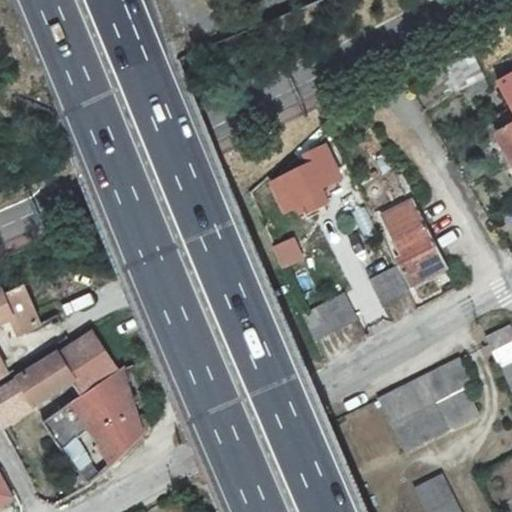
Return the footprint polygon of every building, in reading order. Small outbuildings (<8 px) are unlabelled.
[(467,51),(442,65),(455,87),(480,73),(467,51)] [(511,79),(506,69),(493,76),(509,106),(511,110),(511,79)] [(511,160),(511,110),(509,106),(497,112),(504,126),(494,132),(510,161),(511,160)] [(341,183),(324,150),(303,160),(308,169),(269,188),(283,216),(304,206),(309,215),(328,205),(322,192),(341,183)] [(407,196),(378,212),(401,255),(394,258),(409,285),(445,266),(407,196)] [(294,237),(274,245),(284,269),(304,261),(294,237)] [(405,292),(390,263),(363,278),(378,306),(405,292)] [(0,295),(0,381),(2,381),(0,377),(0,323),(8,320),(15,336),(35,327),(15,289),(0,295)] [(355,316),(342,289),(297,310),(310,337),(355,316)] [(57,322),(31,330),(35,344),(61,336),(57,322)] [(483,339),(511,396),(511,336),(507,327),(483,339)] [(89,333),(0,390),(0,430),(70,381),(81,397),(117,372),(89,333)] [(475,383),(463,357),(381,394),(405,448),(479,414),(467,386),(475,383)] [(81,397),(42,427),(86,490),(136,438),(137,428),(123,368),(117,372),(81,397)] [(458,511),(441,474),(413,486),(424,511),(458,511)] [(475,485),(468,488),(471,495),(478,492),(475,485)]
